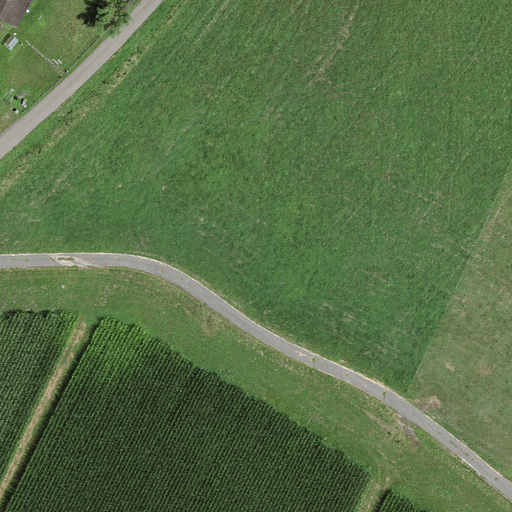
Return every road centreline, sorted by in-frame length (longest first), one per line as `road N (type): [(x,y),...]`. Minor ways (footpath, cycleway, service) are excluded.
road 1 (track): [(0,258),(125,259),(163,268),(287,348),(388,393),(511,487)]
road 2 (residential): [(154,0),(0,146)]
